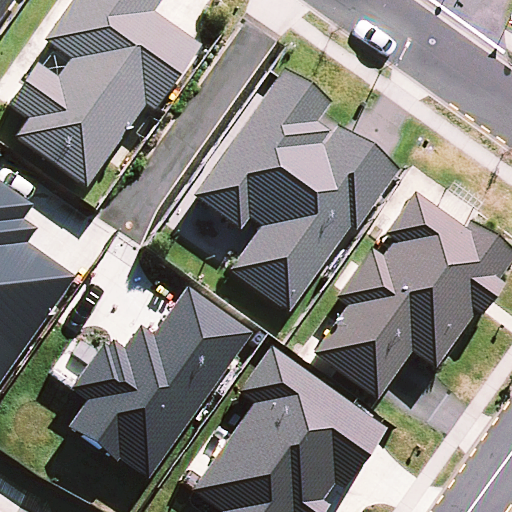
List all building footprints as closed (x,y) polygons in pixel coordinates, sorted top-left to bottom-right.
[(20,123),(7,140),(79,192),(139,109),(147,115),(195,49),(146,14),(156,0),(67,0),(35,45),(62,65),(49,81),(30,67),(0,109),(20,123)] [(0,0),(0,20),(13,0),(0,0)] [(223,273),(284,317),(387,176),(314,122),(324,109),(276,75),(186,198),(246,242),(223,273)] [(0,190),(0,375),(70,283),(19,244),(38,219),(0,190)] [(305,356),(371,403),(405,356),(428,372),(507,264),(409,193),(330,303),(339,310),(305,356)] [(133,329),(115,355),(99,344),(66,392),(80,402),(62,429),(140,484),(243,336),(178,291),(145,338),(133,329)] [(248,411),(183,497),(202,511),(316,511),(376,434),(266,349),(229,397),(248,411)]
